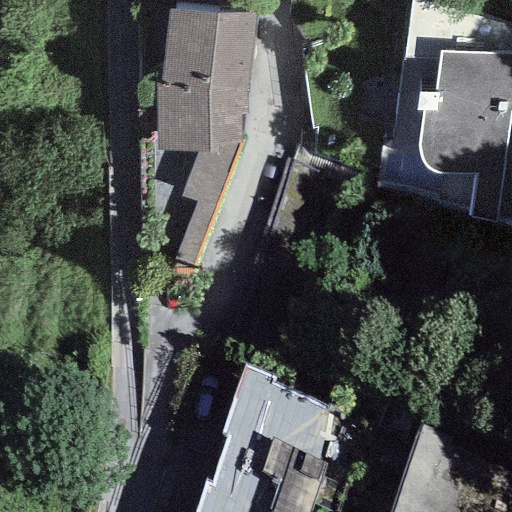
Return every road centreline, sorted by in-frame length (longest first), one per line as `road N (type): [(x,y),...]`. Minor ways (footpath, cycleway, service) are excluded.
road 1 (residential): [(130,485),(267,145),(281,82),(277,0)]
road 2 (residential): [(130,485),(134,322),(119,0)]
